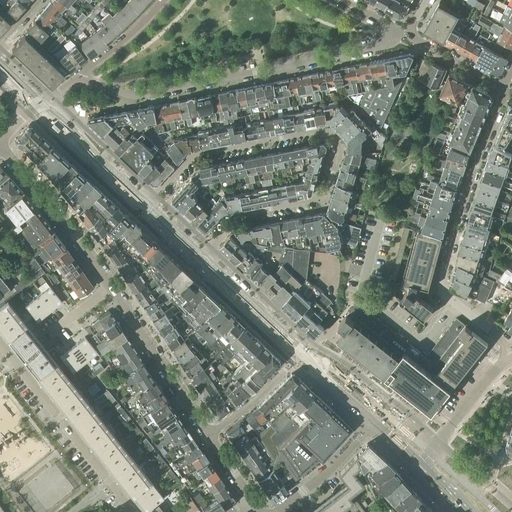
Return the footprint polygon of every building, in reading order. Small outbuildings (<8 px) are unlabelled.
[(6,0),(2,5),(15,17),(25,6),(19,0),(6,0)] [(58,0),(51,0),(50,2),(62,13),(66,17),(68,14),(72,17),(74,14),(73,13),(58,0)] [(72,0),(58,0),(73,13),(76,10),(70,4),(73,0),(72,0)] [(140,0),(129,0),(127,2),(139,14),(140,14),(140,13),(147,6),(140,0)] [(380,0),(377,6),(385,10),(390,0),(380,0)] [(390,0),(385,10),(393,14),(400,0),(390,0)] [(400,0),(393,14),(399,17),(399,18),(404,16),(412,0),(400,0)] [(477,1),(475,5),(474,6),(482,10),(485,5),(477,1)] [(50,2),(45,8),(63,24),(66,21),(59,16),(62,13),(50,2)] [(127,2),(120,9),(131,22),(139,15),(139,14),(127,2)] [(426,32),(444,42),(457,18),(458,16),(438,5),(425,28),(425,29),(425,32),(426,32)] [(507,5),(503,13),(511,17),(511,7),(507,5)] [(99,6),(93,12),(96,14),(102,8),(99,6)] [(45,8),(40,14),(52,24),(54,21),(61,28),(63,24),(45,8)] [(120,9),(112,17),(123,29),(124,29),(131,22),(120,9)] [(96,14),(93,12),(88,18),(91,20),(96,14)] [(6,13),(0,19),(0,32),(10,22),(12,19),(6,13)] [(101,20),(104,24),(115,37),(123,30),(123,29),(112,17),(109,13),(101,20)] [(499,22),(504,24),(511,28),(511,17),(503,13),(499,22)] [(34,20),(48,32),(51,35),(53,32),(59,38),(60,36),(61,35),(62,34),(58,30),(52,24),(40,14),(34,20)] [(478,22),(485,26),(488,28),(489,26),(491,22),(492,21),(481,15),(478,22)] [(452,47),(461,32),(465,25),(459,22),(460,19),(458,18),(458,19),(457,18),(444,42),(452,47)] [(48,32),(34,20),(26,29),(39,41),(48,32)] [(84,22),(79,28),(82,31),(87,25),(84,22)] [(489,26),(492,27),(511,37),(511,28),(504,24),(503,28),(491,22),(489,26)] [(104,24),(96,31),(106,44),(107,44),(107,43),(115,37),(104,24)] [(461,51),(468,56),(477,41),(473,39),(480,26),(477,25),(476,24),(474,28),(461,51)] [(452,47),(461,51),(474,28),(471,26),(470,29),(468,27),(464,34),(461,32),(452,47)] [(497,38),(511,46),(511,37),(492,27),(489,26),(488,28),(487,29),(490,31),(499,35),(497,38)] [(82,31),(79,28),(73,34),(76,37),(82,31)] [(96,31),(88,37),(98,51),(106,44),(106,45),(107,44),(106,44),(96,31)] [(11,49),(18,55),(33,39),(26,33),(24,35),(11,49)] [(476,60),(484,64),(497,40),(496,40),(490,34),(489,36),(476,60)] [(477,41),(468,56),(476,60),(489,36),(487,35),(485,37),(484,37),(483,36),(480,43),(477,41)] [(98,51),(88,37),(79,44),(89,57),(90,57),(98,51)] [(18,55),(24,61),(39,45),(33,39),(18,55)] [(484,64),(492,68),(505,45),(497,40),(484,64)] [(56,47),(52,44),(47,49),(51,52),(56,47)] [(24,61),(31,68),(46,52),(39,45),(24,61)] [(75,45),(67,51),(78,66),(86,59),(75,45)] [(505,45),(492,68),(497,71),(501,70),(504,66),(511,49),(505,45)] [(78,66),(67,51),(58,58),(70,72),(78,66)] [(31,68),(38,74),(53,58),(46,52),(31,68)] [(367,118),(369,120),(379,131),(380,131),(390,108),(413,56),(410,54),(409,54),(396,57),(400,72),(394,85),(389,86),(383,87),(369,90),(365,91),(358,93),(353,94),(346,95),(356,105),(362,112),(367,118)] [(400,72),(396,57),(385,59),(388,74),(386,74),(388,82),(389,86),(394,85),(400,72)] [(38,74),(44,80),(59,64),(53,58),(38,74)] [(388,74),(385,59),(377,60),(382,81),(382,83),(388,82),(386,74),(388,74)] [(424,59),(424,60),(416,78),(438,88),(446,69),(424,59)] [(382,81),(377,60),(370,62),(373,77),(377,76),(378,82),(382,81)] [(373,77),(370,62),(363,63),(368,85),(368,87),(372,86),(372,84),(371,77),(373,77)] [(365,91),(369,90),(368,87),(368,85),(363,63),(355,65),(359,80),(362,79),(364,86),(365,91)] [(59,64),(44,80),(51,87),(64,73),(66,71),(59,64)] [(347,67),(353,94),(358,93),(355,81),(359,80),(355,65),(347,67)] [(345,89),(346,95),(353,94),(347,67),(340,68),(344,83),(348,82),(349,89),(345,89)] [(341,96),(346,95),(345,89),(344,83),(340,68),(332,70),(335,85),(340,84),(341,89),(340,89),(341,96)] [(332,86),(335,85),(332,70),(324,71),(331,98),(333,98),(332,93),(333,93),(332,86)] [(324,71),(317,73),(321,88),(322,87),(325,87),(326,94),(327,94),(328,99),(331,98),(324,71)] [(321,100),(320,95),(319,95),(318,88),(321,88),(317,73),(310,74),(316,100),(320,100),(321,100)] [(306,103),(313,102),(314,102),(314,101),(316,100),(310,74),(303,76),(307,95),(311,94),(313,101),(309,102),(306,103)] [(440,94),(449,99),(459,79),(449,74),(448,75),(440,94)] [(302,96),(307,95),(303,76),(295,77),(300,97),(301,104),(304,104),(303,98),(302,96)] [(296,97),(300,97),(295,77),(288,79),(291,94),(295,93),(296,97)] [(287,107),(290,106),(287,95),(291,94),(288,79),(281,80),(287,107)] [(458,104),(463,93),(468,84),(459,79),(449,99),(458,104)] [(279,109),(282,108),(287,107),(281,80),(273,82),(276,97),(281,96),(283,103),(278,104),(279,109)] [(270,110),(272,110),(277,109),(279,108),(277,103),(273,104),(271,98),(276,97),(273,82),(264,84),(270,110)] [(267,111),(270,110),(264,84),(255,86),(259,106),(265,105),(266,111),(267,111)] [(463,93),(468,95),(489,104),(491,99),(492,99),(490,94),(489,94),(468,84),(463,93)] [(245,87),(250,108),(259,106),(255,86),(245,87)] [(241,110),(250,108),(245,87),(236,89),(240,108),(241,110)] [(232,115),(233,118),(237,117),(236,109),(240,108),(236,89),(227,91),(231,108),(232,115)] [(219,93),(225,119),(233,118),(232,115),(228,116),(228,113),(227,113),(226,109),(231,108),(227,91),(219,93)] [(223,120),(225,119),(219,93),(211,95),(215,111),(219,110),(221,120),(223,119),(223,120)] [(187,99),(192,116),(194,126),(197,125),(201,125),(199,115),(203,114),(204,118),(211,117),(211,118),(216,117),(215,111),(211,95),(204,96),(195,98),(187,99)] [(468,95),(464,105),(485,114),(489,104),(468,95)] [(194,126),(192,116),(187,99),(179,101),(183,118),(186,117),(188,127),(191,127),(194,126)] [(183,118),(179,101),(171,103),(176,129),(180,129),(179,123),(184,122),(183,118)] [(307,127),(317,124),(313,105),(313,102),(306,103),(307,106),(311,106),(312,109),(303,110),(307,127)] [(171,128),(171,130),(176,129),(171,103),(162,104),(166,121),(169,120),(171,128)] [(166,121),(162,104),(154,106),(158,122),(161,132),(164,132),(163,126),(162,127),(161,122),(166,121)] [(297,129),(307,127),(303,110),(298,111),(297,105),(292,106),(297,129)] [(315,105),(313,105),(317,124),(327,122),(325,108),(324,106),(322,107),(316,108),(315,105)] [(330,122),(333,125),(346,114),(338,105),(325,108),(327,122),(330,122)] [(340,132),(358,116),(362,112),(356,105),(346,114),(333,125),(340,132)] [(464,105),(460,115),(482,123),(485,114),(464,105)] [(158,122),(154,106),(137,109),(149,124),(154,123),(154,127),(152,128),(156,133),(161,132),(158,122)] [(290,106),(287,107),(289,114),(283,115),(286,131),(297,129),(292,106),(290,106)] [(509,149),(511,145),(510,144),(507,143),(511,133),(511,106),(510,106),(509,107),(509,108),(509,109),(507,114),(503,123),(495,142),(495,143),(499,144),(509,149)] [(283,115),(282,108),(279,109),(277,109),(272,110),(277,133),(286,131),(283,115)] [(150,126),(149,124),(137,109),(127,111),(135,121),(137,124),(144,131),(150,126)] [(267,134),(277,133),(272,110),(270,110),(267,111),(269,118),(264,119),(267,134)] [(135,121),(127,111),(103,116),(118,129),(119,128),(120,130),(124,126),(129,131),(137,124),(135,121)] [(246,139),(258,136),(253,113),(249,114),(251,122),(246,123),(245,120),(240,121),(242,128),(244,128),(246,139)] [(258,136),(267,134),(264,119),(259,120),(258,113),(253,113),(258,136)] [(445,119),(457,124),(478,132),(482,123),(460,115),(458,120),(447,115),(445,119)] [(118,129),(103,116),(89,118),(88,122),(109,142),(120,130),(119,128),(118,129)] [(340,132),(347,140),(366,123),(369,120),(367,118),(363,122),(358,116),(340,132)] [(230,142),(246,139),(244,128),(242,128),(240,121),(238,121),(238,124),(234,125),(234,123),(233,118),(225,119),(226,121),(230,142)] [(220,144),(230,142),(226,121),(225,119),(223,120),(224,126),(217,128),(220,144)] [(379,131),(369,120),(366,123),(347,140),(349,142),(348,144),(347,150),(361,151),(361,150),(362,144),(362,140),(361,140),(369,132),(380,144),(382,147),(383,144),(385,137),(380,131),(379,131)] [(201,148),(211,146),(211,144),(208,129),(206,123),(202,124),(203,130),(198,131),(198,133),(201,144),(201,148)] [(206,123),(208,129),(211,144),(211,146),(217,144),(220,144),(217,128),(211,129),(210,123),(206,123)] [(449,143),(452,144),(470,152),(474,141),(453,133),(453,134),(448,132),(446,135),(439,132),(440,129),(428,124),(425,134),(433,137),(437,138),(444,141),(444,140),(449,142),(449,143)] [(457,124),(453,133),(474,141),(478,132),(457,124)] [(37,159),(51,145),(44,138),(31,126),(28,126),(25,129),(24,131),(22,132),(30,139),(28,140),(37,149),(32,154),(37,159)] [(109,142),(115,147),(129,131),(124,126),(120,130),(109,142)] [(159,148),(164,144),(162,141),(156,133),(152,128),(150,126),(144,131),(138,137),(131,142),(121,153),(138,169),(153,153),(158,149),(159,148)] [(188,127),(184,128),(186,136),(187,136),(188,144),(190,143),(190,144),(191,150),(201,148),(201,144),(198,133),(192,135),(191,129),(191,127),(188,127)] [(190,150),(191,150),(190,144),(190,143),(188,144),(187,136),(186,136),(184,128),(180,129),(176,129),(171,130),(169,131),(171,134),(179,144),(186,154),(190,150)] [(115,147),(121,153),(131,142),(138,137),(134,133),(133,134),(130,131),(129,131),(115,147)] [(35,161),(37,159),(32,154),(37,149),(28,140),(30,139),(22,132),(14,141),(35,161)] [(162,141),(164,144),(169,151),(174,158),(173,159),(177,164),(183,157),(186,154),(179,144),(171,134),(162,141)] [(444,141),(437,138),(435,143),(432,152),(439,154),(444,141)] [(323,143),(306,147),(307,152),(302,153),(304,163),(310,162),(309,157),(325,152),(326,147),(327,147),(323,143)] [(164,144),(159,148),(158,149),(164,155),(166,153),(169,151),(164,144)] [(448,157),(466,164),(470,152),(452,144),(446,157),(448,157)] [(43,171),(51,162),(60,153),(51,145),(37,159),(35,161),(43,171)] [(494,146),(489,158),(508,165),(511,166),(511,161),(509,160),(511,154),(494,146)] [(306,147),(292,150),(295,165),(296,171),(302,170),(302,166),(302,163),(304,163),(302,153),(307,152),(306,147)] [(290,166),(295,165),(292,150),(282,152),(286,171),(287,175),(289,174),(292,174),(291,169),(290,166)] [(347,150),(344,158),(369,163),(371,164),(374,166),(376,160),(361,157),(362,151),(361,151),(347,150)] [(283,176),(285,176),(287,175),(286,171),(282,152),(273,153),(277,168),(281,168),(281,170),(282,170),(283,176)] [(306,171),(319,169),(325,152),(309,157),(310,162),(306,171)] [(59,170),(68,161),(63,156),(60,153),(51,162),(59,170)] [(138,169),(144,175),(155,163),(159,159),(156,156),(153,153),(138,169)] [(264,155),(269,179),(271,178),(273,178),(271,169),(275,169),(275,173),(277,173),(277,168),(273,153),(264,155)] [(264,174),(265,180),(266,180),(269,179),(264,155),(255,157),(258,172),(263,171),(263,174),(264,174)] [(245,159),(250,183),(252,182),(255,182),(253,173),(258,172),(255,157),(245,159)] [(439,159),(438,163),(463,172),(466,164),(448,157),(446,162),(439,159)] [(344,158),(341,168),(357,172),(357,171),(358,172),(359,167),(367,168),(373,170),(374,166),(371,164),(369,163),(344,158)] [(486,169),(504,175),(511,177),(511,171),(506,170),(508,165),(489,158),(486,169)] [(158,184),(177,164),(173,159),(171,160),(166,163),(150,180),(154,184),(154,185),(158,185),(158,184)] [(247,184),(248,183),(250,183),(245,159),(236,161),(239,176),(244,175),(245,178),(247,184)] [(149,179),(150,180),(166,163),(165,162),(166,161),(164,160),(158,166),(155,163),(144,175),(145,176),(145,177),(147,180),(149,179)] [(58,188),(76,169),(68,161),(59,170),(51,180),(58,188)] [(236,161),(227,163),(231,186),(232,186),(232,182),(235,181),(235,180),(234,177),(239,176),(236,161)] [(43,171),(51,180),(59,170),(51,162),(43,171)] [(227,163),(217,165),(221,180),(226,179),(226,182),(227,187),(231,186),(227,163)] [(443,170),(442,174),(460,181),(463,172),(438,163),(437,163),(436,167),(443,170)] [(217,165),(208,167),(213,187),(217,186),(216,181),(221,180),(217,165)] [(8,176),(0,167),(0,183),(9,176),(8,176)] [(200,168),(199,169),(202,179),(203,183),(204,184),(208,183),(210,188),(213,187),(208,167),(200,168)] [(341,168),(339,174),(361,182),(365,184),(367,179),(356,175),(357,172),(341,168)] [(64,196),(75,185),(84,176),(76,169),(58,188),(64,196)] [(173,202),(176,205),(189,192),(193,189),(202,179),(199,169),(173,198),(172,198),(173,202)] [(305,176),(316,179),(319,169),(306,171),(305,171),(303,172),(304,176),(305,176)] [(486,169),(482,178),(501,185),(511,188),(511,182),(503,180),(504,175),(486,169)] [(304,186),(313,189),(316,179),(305,176),(304,176),(303,172),(298,173),(297,173),(298,179),(297,180),(298,182),(299,182),(300,187),(304,186)] [(295,183),(298,197),(298,198),(311,195),(313,189),(304,186),(300,187),(299,182),(298,182),(297,180),(298,179),(297,173),(292,174),(294,183),(295,183)] [(285,176),(289,199),(292,199),(298,197),(295,183),(294,183),(291,183),(290,181),(289,174),(287,175),(285,176)] [(339,174),(336,183),(351,189),(353,185),(364,188),(365,184),(361,182),(339,174)] [(413,196),(418,197),(451,207),(456,193),(460,181),(442,174),(440,178),(428,174),(427,178),(431,180),(429,184),(423,182),(422,181),(422,182),(420,188),(416,187),(413,196)] [(0,196),(15,184),(9,176),(0,183),(0,196)] [(83,193),(92,183),(84,176),(75,185),(83,193)] [(277,186),(280,201),(281,201),(287,200),(289,199),(285,176),(283,176),(280,177),(282,185),(277,186)] [(266,180),(270,203),(273,202),(280,201),(277,186),(273,187),(271,178),(269,179),(266,180)] [(482,178),(479,188),(497,194),(511,199),(511,195),(511,194),(499,190),(501,185),(482,178)] [(176,205),(184,212),(202,194),(208,188),(204,184),(203,183),(202,179),(193,189),(189,192),(176,205)] [(259,190),(261,205),(262,205),(268,203),(270,203),(266,180),(265,180),(262,180),(263,189),(259,190)] [(248,183),(252,207),(255,206),(261,205),(259,190),(254,191),(252,182),(250,183),(248,183)] [(90,200),(100,191),(95,187),(92,183),(83,193),(71,205),(78,213),(88,203),(90,200)] [(240,194),(243,208),(243,209),(244,208),(250,207),(252,207),(248,183),(247,184),(238,185),(239,189),(244,188),(245,193),(240,194)] [(336,183),(333,194),(349,201),(353,190),(351,189),(336,183)] [(22,192),(15,184),(0,196),(0,200),(5,206),(17,221),(14,223),(10,227),(14,232),(16,234),(20,231),(18,227),(21,225),(35,243),(39,241),(52,231),(52,230),(40,215),(30,202),(22,192)] [(71,205),(83,193),(75,185),(64,196),(71,205)] [(494,205),(501,207),(507,209),(509,204),(495,200),(497,194),(479,188),(475,198),(494,205)] [(213,205),(205,214),(215,223),(225,212),(232,211),(226,204),(227,202),(226,196),(224,195),(225,194),(222,189),(209,200),(209,201),(213,205)] [(99,209),(108,199),(100,191),(90,200),(99,209)] [(184,212),(191,219),(209,201),(209,200),(202,194),(184,212)] [(226,204),(232,211),(235,210),(243,208),(240,194),(226,196),(227,202),(226,204)] [(333,194),(329,205),(346,211),(347,209),(352,209),(353,207),(355,208),(355,206),(360,208),(362,204),(354,202),(349,201),(333,194)] [(418,197),(415,207),(417,207),(419,203),(429,206),(428,211),(448,218),(451,208),(451,207),(418,197)] [(472,209),(498,217),(504,219),(507,209),(501,207),(500,212),(492,209),(494,205),(475,198),(472,209)] [(104,217),(115,206),(108,199),(99,209),(97,211),(99,212),(101,211),(105,215),(103,216),(104,217)] [(195,223),(196,224),(205,214),(213,205),(209,201),(191,219),(191,220),(190,221),(194,224),(195,223)] [(78,213),(82,219),(94,208),(93,207),(92,208),(88,203),(78,213)] [(327,212),(326,212),(327,213),(331,218),(343,222),(345,216),(350,217),(349,219),(355,220),(357,215),(346,211),(329,205),(327,212)] [(110,224),(122,212),(115,206),(104,217),(104,218),(106,219),(108,222),(110,224)] [(417,207),(415,207),(414,206),(411,216),(445,227),(448,218),(428,211),(422,209),(420,214),(415,212),(417,207)] [(82,219),(88,226),(97,216),(94,211),(96,209),(94,208),(82,219)] [(470,215),(468,219),(491,226),(493,226),(494,222),(495,223),(498,217),(472,209),(470,215)] [(102,247),(114,234),(129,218),(129,217),(125,213),(124,213),(122,212),(110,224),(103,232),(105,241),(101,244),(102,247)] [(321,213),(324,230),(327,248),(328,252),(340,255),(339,248),(340,248),(343,242),(349,241),(331,218),(327,213),(326,212),(321,213)] [(312,215),(318,241),(322,241),(320,231),(324,230),(321,213),(312,215)] [(92,233),(103,221),(106,219),(104,218),(102,219),(99,214),(97,216),(88,226),(92,233)] [(205,214),(196,224),(205,233),(215,223),(205,214)] [(304,217),(308,233),(312,232),(313,238),(313,242),(318,241),(312,215),(304,217)] [(423,225),(422,230),(442,237),(445,227),(411,216),(408,215),(407,219),(423,225)] [(296,218),(302,249),(306,249),(306,245),(304,234),(308,233),(304,217),(296,218)] [(11,222),(7,218),(5,220),(9,225),(10,227),(14,223),(12,221),(11,222)] [(119,239),(134,223),(129,219),(129,218),(114,234),(117,237),(119,239)] [(288,220),(291,236),(295,236),(297,245),(298,248),(302,249),(296,218),(288,220)] [(331,218),(349,241),(355,249),(361,228),(343,222),(331,218)] [(467,226),(465,230),(487,236),(498,239),(499,235),(489,232),(491,226),(468,219),(468,220),(467,226)] [(279,222),(283,243),(292,242),(291,236),(288,220),(279,222)] [(92,233),(101,244),(105,241),(103,232),(110,224),(108,222),(105,224),(103,221),(92,233)] [(284,247),(283,243),(279,222),(271,223),(274,239),(270,240),(271,246),(275,247),(284,247)] [(123,246),(140,229),(134,223),(119,239),(117,241),(123,246)] [(267,240),(270,240),(274,239),(271,223),(248,228),(253,234),(253,233),(253,234),(255,234),(257,243),(267,244),(267,240)] [(404,227),(391,279),(396,280),(410,228),(404,227)] [(251,236),(253,234),(248,228),(235,231),(243,240),(246,236),(251,236)] [(133,257),(151,239),(140,229),(123,246),(131,255),(133,257)] [(442,237),(422,230),(416,229),(416,230),(415,230),(415,231),(418,232),(415,243),(412,242),(412,243),(411,244),(415,245),(412,256),(409,255),(408,257),(411,257),(408,268),(405,267),(405,269),(408,270),(405,281),(402,280),(401,282),(409,284),(407,291),(403,296),(407,299),(404,303),(424,319),(433,307),(421,298),(424,288),(429,289),(442,237)] [(52,231),(39,241),(42,245),(37,249),(38,250),(36,252),(37,254),(40,252),(41,251),(59,239),(52,230),(52,231)] [(462,241),(484,247),(486,248),(488,243),(486,243),(487,236),(465,230),(464,236),(462,241)] [(16,234),(22,242),(25,239),(21,234),(22,233),(20,231),(16,234)] [(220,246),(229,254),(243,240),(235,231),(233,233),(238,239),(236,241),(230,235),(220,246)] [(106,253),(117,241),(119,239),(117,237),(114,240),(111,238),(102,247),(106,252),(106,253)] [(27,249),(31,246),(32,246),(30,243),(29,244),(25,239),(22,242),(27,249)] [(65,247),(59,239),(41,251),(44,255),(47,252),(51,258),(65,247)] [(138,263),(157,244),(157,242),(154,239),(151,239),(133,257),(137,261),(138,263)] [(238,263),(246,254),(250,250),(250,248),(245,243),(246,242),(244,242),(243,240),(229,254),(238,263)] [(115,265),(116,265),(131,255),(123,246),(117,241),(106,253),(107,253),(110,257),(112,261),(112,260),(115,264),(115,265)] [(460,247),(459,251),(483,258),(485,254),(482,254),(484,247),(462,241),(461,247),(460,247)] [(244,269),(251,275),(253,277),(266,259),(269,246),(269,244),(267,244),(257,243),(250,243),(250,248),(250,250),(246,254),(251,259),(244,269)] [(144,268),(162,250),(157,245),(157,244),(138,263),(142,267),(144,268)] [(27,249),(31,255),(33,258),(37,254),(36,252),(31,246),(27,249)] [(253,277),(266,290),(280,274),(286,280),(292,273),(293,248),(289,248),(284,247),(275,247),(271,246),(269,246),(266,259),(253,277)] [(71,255),(65,247),(51,258),(57,266),(71,255)] [(293,248),(292,273),(302,282),(307,278),(310,250),(306,250),(298,248),(293,248)] [(157,267),(168,256),(162,250),(144,268),(148,273),(149,273),(150,275),(155,270),(151,266),(154,264),(157,267)] [(457,258),(456,262),(482,274),(484,265),(483,265),(485,259),(483,258),(459,251),(459,252),(457,258)] [(246,254),(238,263),(244,269),(251,259),(246,254)] [(40,267),(39,266),(36,261),(34,259),(33,258),(31,255),(26,258),(26,259),(24,260),(28,265),(22,270),(27,277),(39,268),(40,267)] [(76,263),(71,255),(57,266),(62,273),(76,263)] [(116,265),(120,272),(137,261),(133,257),(131,255),(116,265)] [(164,284),(180,267),(168,256),(157,267),(156,269),(155,270),(150,275),(152,277),(154,279),(157,282),(161,287),(164,284)] [(120,272),(125,279),(137,271),(142,267),(138,263),(137,261),(120,272)] [(487,277),(482,274),(456,262),(450,287),(471,296),(485,302),(494,281),(494,280),(487,277)] [(43,263),(39,266),(40,267),(43,272),(45,274),(50,271),(47,267),(46,268),(43,263)] [(82,271),(76,263),(62,273),(68,281),(82,271)] [(164,292),(169,298),(170,297),(176,293),(191,277),(180,267),(164,284),(161,287),(164,292)] [(39,268),(27,277),(14,288),(17,292),(42,273),(39,268)] [(511,272),(510,271),(506,268),(502,275),(489,269),(487,277),(494,280),(494,281),(503,285),(511,289),(511,272)] [(125,279),(129,286),(148,273),(145,270),(140,274),(137,271),(125,279)] [(87,279),(82,271),(68,281),(74,289),(87,279)] [(129,286),(133,292),(146,284),(144,281),(147,279),(148,279),(152,277),(150,275),(149,273),(148,274),(148,273),(129,286)] [(272,295),(281,304),(302,282),(292,273),(286,280),(272,295)] [(266,290),(272,295),(286,280),(280,274),(266,290)] [(0,297),(10,289),(0,276),(0,297)] [(191,277),(176,293),(170,297),(169,298),(172,301),(173,302),(174,301),(178,297),(181,301),(198,283),(193,279),(191,277)] [(93,287),(87,279),(74,289),(79,297),(93,287)] [(137,298),(138,299),(150,291),(148,288),(157,282),(154,279),(146,284),(133,292),(134,294),(134,295),(136,297),(137,298)] [(281,304),(296,318),(304,310),(314,319),(318,323),(323,318),(322,318),(334,314),(333,314),(332,309),(332,308),(328,305),(332,302),(307,279),(303,283),(302,282),(281,304)] [(398,283),(390,281),(388,290),(395,295),(398,283)] [(198,284),(198,283),(181,301),(177,305),(184,312),(205,291),(205,290),(198,284)] [(138,299),(142,306),(155,298),(152,295),(161,289),(159,285),(150,291),(138,299)] [(49,286),(41,293),(53,308),(61,301),(49,286)] [(189,323),(194,328),(219,303),(205,291),(184,312),(183,313),(180,316),(185,321),(189,323)] [(41,293),(33,299),(45,315),(53,308),(41,293)] [(142,306),(147,312),(159,305),(157,302),(163,298),(165,297),(162,293),(155,298),(142,306)] [(159,305),(147,312),(151,319),(167,309),(165,306),(172,301),(169,298),(165,301),(159,305)] [(45,315),(33,299),(24,306),(37,321),(45,315)] [(0,305),(0,318),(11,310),(4,302),(0,305)] [(357,302),(349,312),(353,315),(361,305),(357,302)] [(194,328),(195,329),(200,335),(202,336),(206,332),(203,329),(208,324),(206,323),(209,321),(213,325),(227,311),(219,303),(194,328)] [(151,319),(156,326),(168,318),(166,315),(173,311),(172,309),(176,306),(175,304),(167,309),(151,319)] [(366,309),(361,305),(353,315),(358,319),(366,309)] [(370,313),(366,309),(358,319),(362,322),(370,313)] [(0,318),(0,329),(1,331),(18,319),(11,310),(0,318)] [(304,325),(306,327),(314,319),(304,310),(296,318),(304,325)] [(207,341),(210,344),(235,319),(227,311),(213,325),(216,328),(211,333),(208,330),(206,332),(202,336),(207,341)] [(101,324),(104,327),(115,320),(110,312),(98,319),(98,320),(91,325),(94,330),(97,328),(97,327),(101,324)] [(353,315),(349,312),(339,324),(346,330),(339,338),(338,339),(385,376),(432,413),(434,411),(450,390),(427,371),(433,363),(426,357),(410,344),(403,354),(398,350),(394,346),(389,343),(385,339),(380,336),(372,329),(367,326),(362,322),(358,319),(353,315)] [(375,316),(370,313),(362,322),(367,326),(375,316)] [(156,326),(162,335),(173,323),(177,319),(174,314),(168,318),(156,326)] [(379,320),(375,316),(367,326),(372,329),(379,320)] [(462,330),(466,325),(456,318),(453,322),(462,330)] [(1,331),(8,340),(24,327),(18,319),(1,331)] [(213,347),(217,351),(243,326),(235,319),(210,344),(213,347)] [(314,319),(306,327),(315,336),(316,336),(323,328),(318,323),(314,319)] [(121,329),(115,320),(104,327),(94,334),(90,337),(96,346),(121,329)] [(387,326),(379,320),(372,329),(380,336),(387,326)] [(162,335),(166,341),(184,327),(189,323),(185,321),(176,328),(173,323),(162,335)] [(458,334),(462,330),(453,322),(449,327),(458,334)] [(434,364),(433,363),(427,371),(450,390),(488,343),(472,330),(473,330),(466,325),(462,330),(458,334),(454,339),(445,350),(441,355),(438,359),(434,364)] [(215,359),(219,362),(222,365),(232,356),(234,353),(253,335),(243,326),(217,351),(212,356),(215,359)] [(392,330),(387,326),(380,336),(385,339),(392,330)] [(8,340),(14,348),(31,335),(24,327),(8,340)] [(88,333),(90,337),(94,334),(89,327),(86,330),(88,332),(88,333)] [(166,341),(171,348),(189,334),(184,327),(166,341)] [(449,327),(446,331),(454,339),(458,334),(449,327)] [(101,353),(112,346),(126,337),(121,329),(96,346),(101,353)] [(171,348),(175,355),(200,335),(195,329),(189,334),(171,348)] [(397,334),(392,330),(385,339),(389,343),(397,334)] [(446,331),(436,343),(445,350),(454,339),(446,331)] [(401,337),(397,334),(389,343),(394,346),(401,337)] [(26,363),(29,367),(46,354),(43,350),(40,347),(42,346),(38,340),(36,342),(34,338),(31,335),(14,348),(17,352),(26,363)] [(175,355),(180,362),(197,348),(204,343),(207,341),(202,336),(200,335),(175,355)] [(234,353),(243,362),(262,344),(253,335),(234,353)] [(85,337),(76,343),(89,359),(97,352),(85,337)] [(112,346),(117,354),(132,345),(126,337),(112,346)] [(406,341),(401,337),(394,346),(398,350),(406,341)] [(410,344),(406,341),(398,350),(403,354),(410,344)] [(76,343),(68,350),(80,365),(89,359),(76,343)] [(436,343),(433,348),(441,355),(445,350),(436,343)] [(210,344),(207,346),(204,349),(208,352),(213,347),(210,344)] [(232,374),(236,378),(240,382),(248,374),(270,352),(262,344),(243,362),(232,374)] [(122,363),(123,363),(137,353),(132,345),(117,354),(116,355),(122,363)] [(180,362),(184,369),(203,354),(197,348),(180,362)] [(433,348),(429,352),(438,359),(441,355),(433,348)] [(80,365),(68,350),(60,356),(72,372),(80,365)] [(248,374),(259,383),(264,377),(279,363),(278,359),(270,352),(248,374)] [(429,352),(426,357),(433,363),(434,364),(438,359),(429,352)] [(125,373),(129,370),(142,362),(143,361),(137,353),(123,363),(125,367),(122,369),(125,373)] [(29,367),(36,375),(52,362),(46,354),(29,367)] [(184,369),(189,375),(201,366),(206,362),(208,360),(203,354),(184,369)] [(222,365),(225,367),(226,369),(235,359),(232,356),(222,365)] [(110,359),(106,361),(112,370),(115,367),(110,359)] [(189,375),(193,382),(219,362),(215,359),(208,365),(206,362),(201,366),(189,375)] [(36,375),(42,383),(59,370),(52,362),(36,375)] [(93,367),(95,369),(98,373),(104,368),(99,362),(93,367)] [(120,383),(123,388),(148,371),(142,362),(129,370),(132,375),(120,383)] [(193,382),(198,389),(216,375),(225,367),(222,365),(219,362),(193,382)] [(95,369),(88,375),(91,379),(98,373),(95,369)] [(42,383),(49,391),(65,378),(59,370),(42,383)] [(139,384),(142,389),(154,381),(148,371),(123,388),(126,393),(139,384)] [(240,382),(251,391),(259,383),(248,374),(240,382)] [(281,396),(298,378),(293,374),(291,374),(275,390),(281,396)] [(91,379),(88,375),(87,375),(84,377),(85,378),(80,382),(82,385),(87,381),(88,382),(91,379)] [(202,396),(215,386),(225,378),(223,375),(218,379),(216,375),(198,389),(202,396)] [(49,391),(55,399),(71,386),(65,378),(49,391)] [(236,378),(230,384),(242,398),(250,391),(251,391),(240,382),(236,378)] [(262,414),(268,422),(268,423),(275,416),(304,384),(298,378),(281,396),(262,414)] [(135,407),(136,407),(160,390),(154,381),(142,389),(145,394),(140,397),(139,395),(136,398),(137,399),(132,402),(135,407)] [(55,399),(64,411),(83,396),(74,384),(71,386),(55,399)] [(223,389),(228,397),(233,403),(234,405),(242,398),(230,384),(223,389)] [(313,393),(304,384),(275,416),(283,424),(312,394),(313,393)] [(202,396),(207,403),(219,393),(215,386),(202,396)] [(207,403),(211,410),(228,397),(223,389),(219,393),(207,403)] [(108,398),(111,395),(107,390),(94,400),(98,405),(108,398)] [(160,390),(136,407),(141,416),(166,399),(160,390)] [(257,407),(262,414),(281,396),(275,390),(257,407)] [(330,408),(315,394),(313,393),(312,394),(283,424),(275,416),(268,423),(268,422),(268,425),(266,426),(255,434),(272,460),(275,465),(279,461),(285,456),(298,446),(301,443),(329,412),(331,409),(330,408)] [(64,411),(75,424),(91,411),(94,409),(91,405),(83,396),(64,411)] [(228,397),(211,410),(217,418),(230,408),(227,404),(229,402),(231,404),(233,403),(228,397)] [(135,420),(141,427),(172,407),(166,399),(141,416),(135,420)] [(75,424),(81,432),(82,432),(101,416),(104,413),(98,406),(94,409),(91,411),(75,424)] [(141,427),(147,435),(177,415),(172,407),(141,427)] [(268,425),(268,422),(262,414),(257,407),(251,412),(261,424),(264,421),(268,425)] [(301,443),(319,460),(321,462),(328,455),(339,444),(339,443),(352,430),(353,429),(352,429),(331,409),(329,412),(301,443)] [(264,428),(261,424),(251,412),(245,417),(252,425),(254,429),(257,432),(264,428)] [(161,430),(164,434),(182,422),(177,415),(147,435),(149,438),(154,435),(161,430)] [(81,432),(88,440),(108,424),(101,416),(82,432),(81,432)] [(187,430),(182,422),(164,434),(161,436),(164,439),(159,443),(161,447),(167,443),(170,441),(187,430)] [(226,431),(231,440),(250,426),(248,423),(242,427),(238,422),(226,431)] [(88,440),(94,448),(95,448),(110,435),(115,431),(109,423),(108,424),(88,440)] [(231,440),(235,446),(249,437),(246,434),(254,429),(252,425),(250,426),(231,440)] [(178,441),(180,444),(192,437),(187,430),(170,441),(173,445),(178,441)] [(235,446),(240,453),(258,440),(254,434),(249,437),(235,446)] [(94,448),(100,456),(117,443),(110,435),(95,448),(94,448)] [(179,456),(183,454),(197,445),(192,437),(180,444),(174,449),(179,456)] [(240,453),(245,460),(263,447),(258,440),(240,453)] [(100,456),(107,465),(123,451),(117,443),(100,456)] [(279,461),(283,466),(294,480),(319,460),(301,443),(298,446),(285,456),(279,461)] [(357,454),(356,455),(364,474),(371,470),(387,461),(380,455),(381,455),(373,448),(373,449),(367,443),(366,444),(367,444),(357,454)] [(172,464),(176,469),(177,469),(191,460),(202,452),(197,445),(183,454),(185,457),(180,461),(179,459),(172,464)] [(245,460),(249,466),(262,457),(260,454),(265,450),(263,447),(245,460)] [(107,465),(113,473),(132,458),(131,457),(129,458),(123,451),(107,465)] [(186,475),(190,472),(208,461),(202,452),(191,460),(194,464),(184,470),(186,475)] [(362,471),(365,478),(366,478),(364,474),(356,455),(339,474),(347,485),(342,489),(312,511),(338,511),(352,502),(360,511),(364,511),(351,494),(363,485),(352,472),(359,467),(360,470),(361,470),(362,471)] [(249,466),(253,473),(272,460),(270,457),(264,461),(262,457),(249,466)] [(113,473),(120,481),(138,466),(132,458),(113,473)] [(253,473),(258,480),(275,465),(272,460),(253,473)] [(202,476),(213,468),(208,461),(190,472),(192,477),(199,472),(202,476)] [(258,480),(263,488),(279,477),(276,472),(283,466),(279,461),(275,465),(258,480)] [(365,478),(369,487),(378,483),(377,482),(382,480),(394,469),(387,461),(371,470),(364,474),(366,478),(365,478)] [(120,481),(126,489),(144,474),(138,466),(120,481)] [(198,490),(208,484),(219,477),(213,468),(202,476),(205,480),(195,486),(198,490)] [(375,498),(382,493),(400,476),(394,469),(382,480),(377,482),(378,483),(369,487),(375,498)] [(267,494),(283,483),(289,478),(285,472),(283,474),(284,476),(280,479),(279,477),(263,488),(267,494)] [(132,496),(133,496),(151,482),(144,474),(126,489),(132,496)] [(392,503),(410,487),(400,476),(382,493),(392,503)] [(208,484),(213,492),(224,484),(219,477),(208,484)] [(283,483),(267,494),(272,502),(287,490),(294,485),(291,479),(288,481),(289,482),(284,486),(283,483)] [(133,496),(139,504),(157,490),(151,482),(133,496)] [(187,486),(192,494),(196,492),(190,484),(187,486)] [(211,500),(212,501),(214,503),(216,501),(230,493),(224,484),(213,492),(216,496),(211,500)] [(397,509),(402,505),(416,493),(410,487),(392,503),(397,509)] [(144,511),(146,511),(158,502),(163,498),(157,490),(139,504),(144,511)] [(196,492),(192,494),(197,502),(201,499),(203,498),(198,491),(196,492)] [(230,493),(216,501),(217,503),(219,502),(224,509),(235,501),(230,493)] [(399,511),(404,511),(420,498),(416,493),(402,505),(404,507),(399,511)] [(415,511),(425,504),(420,498),(404,511),(415,511)] [(214,503),(212,501),(206,506),(202,499),(201,499),(197,502),(203,511),(222,511),(225,510),(224,509),(219,502),(217,503),(216,501),(214,503)] [(146,511),(165,511),(166,511),(158,502),(146,511)]
